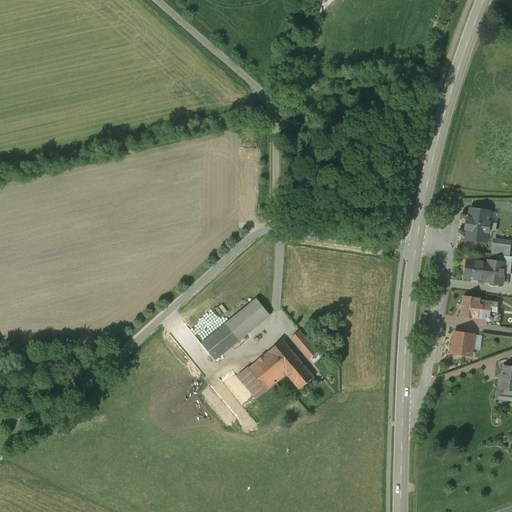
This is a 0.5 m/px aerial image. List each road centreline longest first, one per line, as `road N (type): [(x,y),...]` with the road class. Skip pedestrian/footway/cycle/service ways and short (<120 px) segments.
road 1 (tertiary): [(401,511),(415,245),(439,133),(484,0)]
road 2 (unclassified): [(276,221),(274,109),(157,0)]
